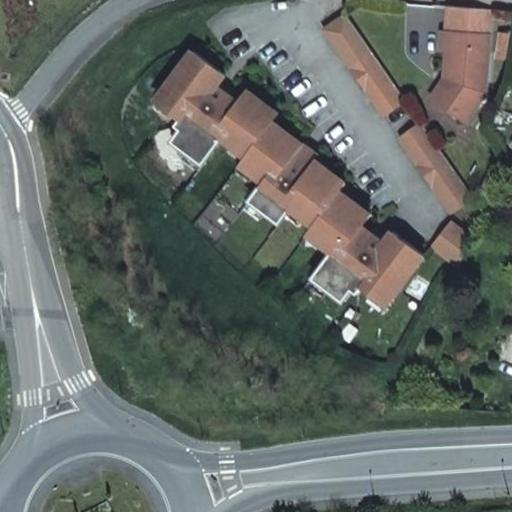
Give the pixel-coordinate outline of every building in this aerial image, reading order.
[(384,115),(406,100),(347,12),(324,27),(384,115)] [(488,34),(439,30),(437,48),(444,49),(442,78),(446,81),(443,86),(438,83),(428,97),(463,122),(483,92),(488,34)] [(225,70),(194,46),(157,93),(172,105),(170,107),(179,114),(174,121),(179,125),(170,136),(200,160),(221,134),(229,141),(231,138),(246,150),(235,164),(258,182),(244,201),(273,224),(285,209),(308,227),(304,233),(319,245),(317,247),(325,254),(309,273),(340,297),(349,285),(354,289),(359,283),(368,289),(370,287),(385,299),(422,252),(391,228),(382,240),(360,223),(369,211),(339,187),(345,179),(300,144),(303,140),(272,117),(277,111),(247,87),(237,99),(215,82),(225,70)] [(450,212),(472,197),(420,121),(398,136),(450,212)] [(489,172),(478,193),(488,199),(499,178),(489,172)]
